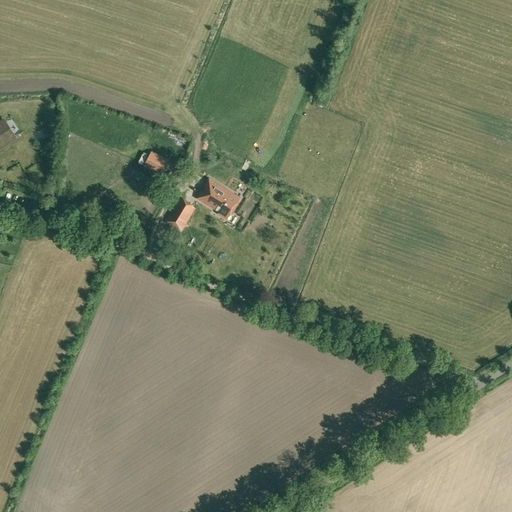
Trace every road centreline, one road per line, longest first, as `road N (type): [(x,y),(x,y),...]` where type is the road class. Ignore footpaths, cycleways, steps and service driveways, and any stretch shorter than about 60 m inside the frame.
road 1 (unclassified): [(0,206),(103,237),(240,297),(481,384)]
road 2 (unclassified): [(282,511),(481,384)]
